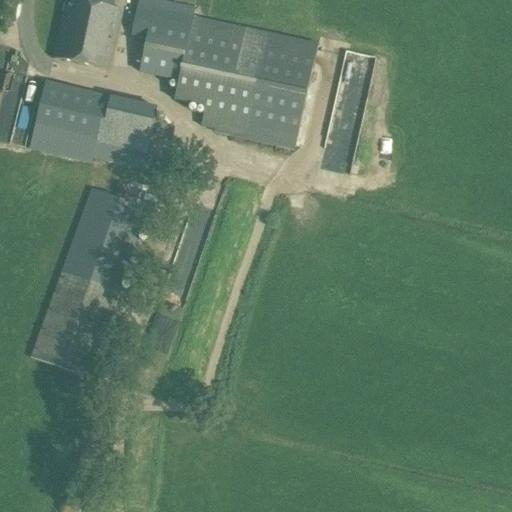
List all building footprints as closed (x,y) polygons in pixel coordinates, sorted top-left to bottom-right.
[(124,11),(113,9),(115,0),(80,0),(80,2),(71,0),(64,0),(52,59),(110,71),(124,11)] [(178,81),(174,101),(205,108),(201,127),(246,137),(296,148),(320,43),(269,33),(194,17),(196,8),(155,0),(138,0),(130,38),(146,41),(138,73),(178,81)] [(34,129),(29,148),(91,163),(92,160),(143,171),(158,107),(110,97),(46,82),(34,129)] [(327,82),(318,165),(345,168),(354,85),(327,82)] [(31,360),(87,380),(148,212),(92,192),(31,360)] [(85,511),(105,456),(84,448),(62,511),(85,511)]
